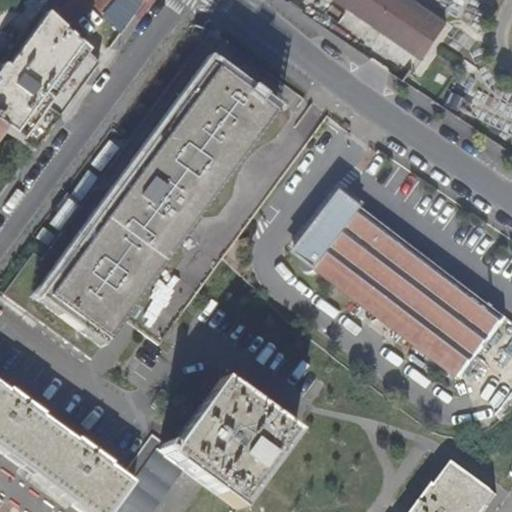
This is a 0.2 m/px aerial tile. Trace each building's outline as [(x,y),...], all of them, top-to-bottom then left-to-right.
[(0,0),(0,17),(3,21),(27,0),(0,0)] [(9,32),(35,10),(40,6),(34,0),(27,0),(3,21),(2,22),(4,25),(9,32)] [(91,4),(120,35),(145,1),(145,0),(48,0),(39,9),(61,31),(91,4)] [(448,21),(417,0),(336,0),(422,58),(448,21)] [(37,11),(16,40),(17,41),(77,93),(97,66),(37,11)] [(125,320),(159,345),(223,261),(224,260),(241,236),(330,117),(299,94),(212,30),(150,113),(127,145),(44,257),(42,260),(33,253),(2,294),(18,306),(74,347),(92,361),(112,334),(115,329),(123,318),(125,320)] [(16,40),(0,62),(0,65),(63,112),(77,93),(17,41),(16,40)] [(0,128),(2,130),(33,153),(63,112),(0,65),(0,128)] [(395,67),(391,73),(405,82),(409,77),(395,67)] [(497,333),(507,319),(344,195),(298,255),(306,261),(305,262),(304,264),(304,266),(305,268),(306,270),(308,271),(311,272),(314,271),(316,270),(317,269),(462,379),(478,358),(497,333)] [(506,340),(497,333),(478,358),(486,365),(506,340)] [(153,435),(124,475),(134,483),(112,511),(153,511),(185,470),(240,511),(297,433),(223,378),(171,449),(153,435)] [(0,451),(82,511),(112,511),(134,483),(124,475),(110,465),(111,464),(77,438),(75,441),(43,416),(44,414),(10,389),(8,391),(0,384),(0,451)] [(438,485),(437,484),(415,511),(484,511),(498,494),(455,462),(438,485)]
